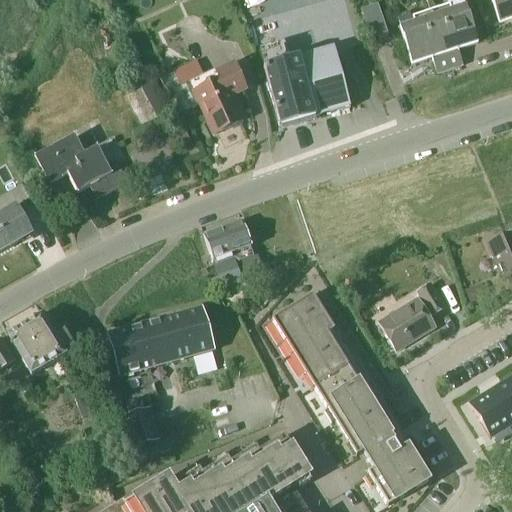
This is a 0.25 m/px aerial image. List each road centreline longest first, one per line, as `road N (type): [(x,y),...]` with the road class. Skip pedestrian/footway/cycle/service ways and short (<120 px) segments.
road 1 (tertiary): [(0,309),(158,233),(511,108)]
road 2 (residential): [(462,511),(477,494),(418,381),(511,324)]
